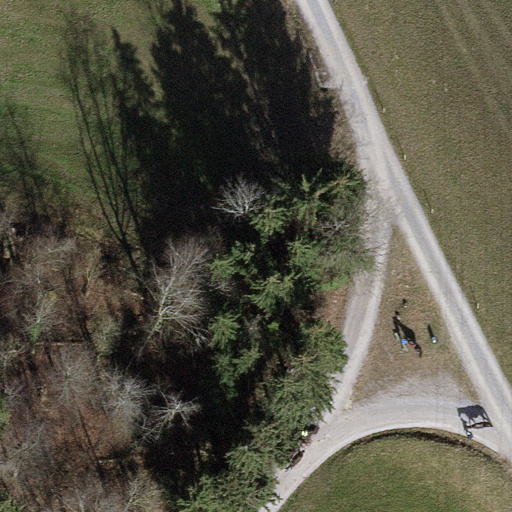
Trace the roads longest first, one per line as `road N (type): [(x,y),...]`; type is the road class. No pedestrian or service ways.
road 1 (track): [(260,511),(314,446),(356,350),(378,245),(373,136)]
road 2 (track): [(373,136),(511,419)]
road 3 (track): [(314,446),(355,423),(404,412),(478,422),(511,437)]
road 4 (track): [(373,136),(313,0)]
